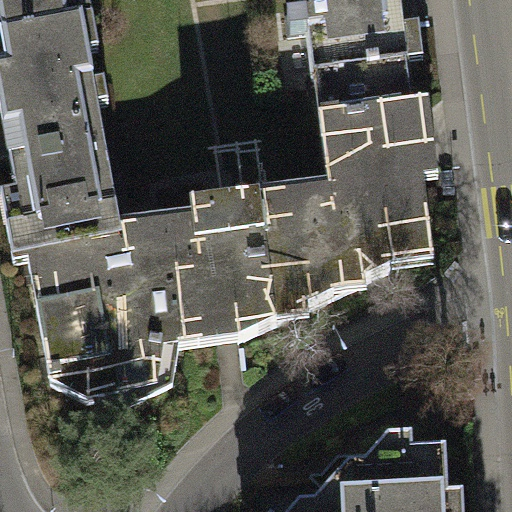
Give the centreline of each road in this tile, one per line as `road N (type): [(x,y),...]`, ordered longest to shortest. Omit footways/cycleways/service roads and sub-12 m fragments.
road 1 (residential): [(511,287),(249,457),(195,511)]
road 2 (residential): [(481,0),(511,269)]
